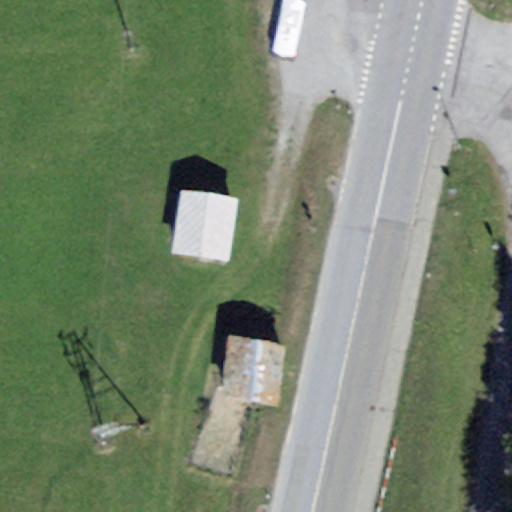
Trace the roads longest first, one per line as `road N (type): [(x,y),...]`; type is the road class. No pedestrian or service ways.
road 1 (secondary): [(408,55),(309,511)]
road 2 (residential): [(487,511),(484,487),(511,345)]
